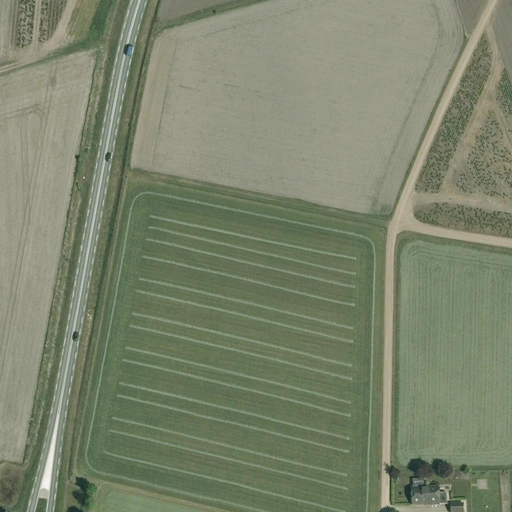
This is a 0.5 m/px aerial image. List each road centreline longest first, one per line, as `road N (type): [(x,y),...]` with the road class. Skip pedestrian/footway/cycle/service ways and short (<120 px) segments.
road 1 (unclassified): [(385,511),(390,239),(492,0)]
road 2 (tertiary): [(55,428),(137,0)]
road 3 (track): [(511,245),(134,173)]
